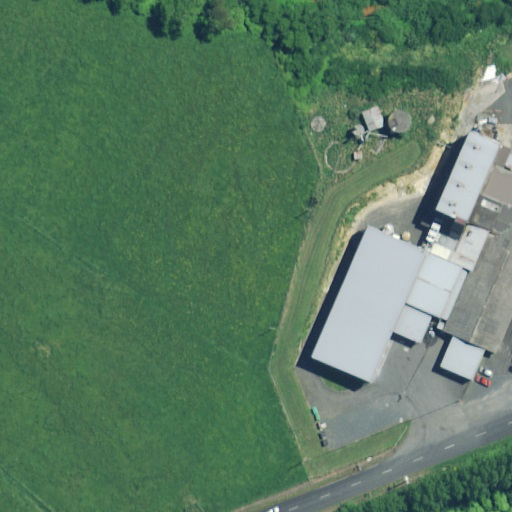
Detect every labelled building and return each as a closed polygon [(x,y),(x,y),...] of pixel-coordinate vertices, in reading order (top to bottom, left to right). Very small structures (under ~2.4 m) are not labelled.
[(387,120),(387,122),(387,124),(388,126),(388,128),(390,130),(391,131),(393,133),(395,133),(396,134),(399,134),(401,134),(402,133),(404,132),(406,131),(407,130),(409,128),(409,126),(410,124),(410,122),(410,120),(409,118),(409,117),(407,115),(406,114),(404,112),(402,112),(401,111),(398,111),(396,111),(395,112),(393,112),(391,114),(390,115),(388,117),(388,118),(387,120)] [(486,147),(457,136),(423,221),(452,232),(486,147)] [(511,183),(486,173),(463,232),(480,239),(440,336),(488,355),(511,294),(511,183)] [(419,253),(355,228),(301,365),(364,390),(395,313),(419,253)] [(457,268),(419,253),(395,313),(433,328),(457,268)] [(477,354),(444,341),(431,373),(464,386),(477,354)]
